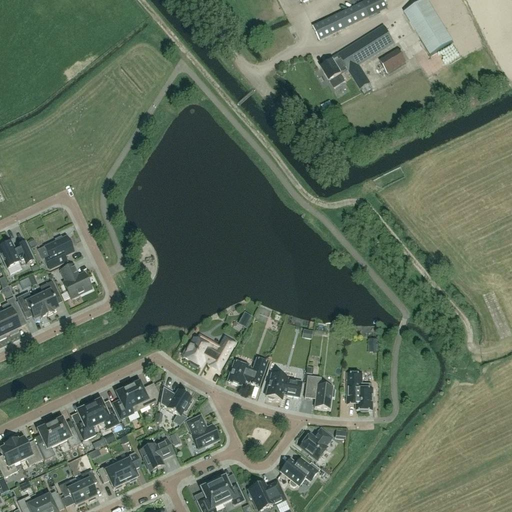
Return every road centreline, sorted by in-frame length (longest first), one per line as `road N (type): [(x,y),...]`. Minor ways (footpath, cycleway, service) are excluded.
road 1 (residential): [(0,224),(66,193),(115,299),(0,354)]
road 2 (residential): [(0,430),(157,355),(214,394)]
